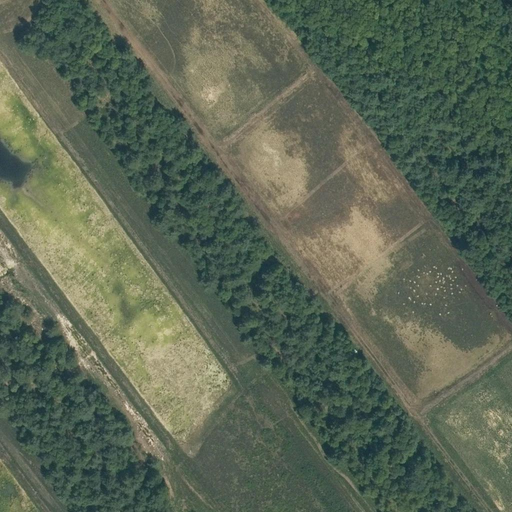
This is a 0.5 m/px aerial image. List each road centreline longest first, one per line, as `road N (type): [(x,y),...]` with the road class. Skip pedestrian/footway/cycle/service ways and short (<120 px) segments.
road 1 (track): [(97,0),(494,511)]
road 2 (track): [(0,36),(353,511)]
road 3 (track): [(0,215),(224,511)]
